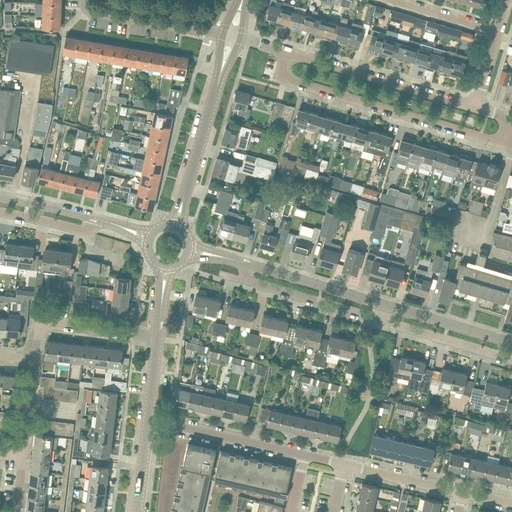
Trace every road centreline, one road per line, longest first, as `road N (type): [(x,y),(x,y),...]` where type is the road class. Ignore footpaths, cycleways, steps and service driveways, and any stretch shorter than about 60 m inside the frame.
road 1 (residential): [(285,51),(283,75),(291,81),(505,145)]
road 2 (residential): [(476,107),(285,51)]
road 3 (residential): [(304,455),(147,418)]
road 4 (tertiary): [(175,224),(219,74)]
road 5 (residential): [(247,264),(252,282),(381,320)]
road 6 (residential): [(16,511),(34,359)]
road 7 (residential): [(34,359),(45,325),(157,336)]
road 8 (residential): [(223,34),(96,13),(85,0)]
road 9 (residential): [(385,305),(247,264)]
road 10 (residential): [(381,320),(511,359)]
road 11 (residential): [(511,343),(385,305)]
road 12 (residential): [(463,491),(343,464)]
